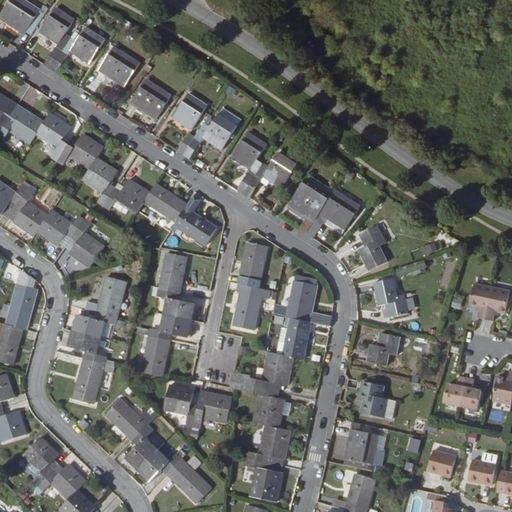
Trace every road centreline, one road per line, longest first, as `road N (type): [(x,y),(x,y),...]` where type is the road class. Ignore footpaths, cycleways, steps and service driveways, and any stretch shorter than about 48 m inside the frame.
road 1 (tertiary): [(511,217),(482,206),(167,0)]
road 2 (residential): [(240,209),(324,263),(342,287),(344,318),(299,511)]
road 3 (residential): [(0,242),(58,289),(40,398),(134,497),(138,511)]
road 4 (residential): [(0,51),(240,209)]
road 5 (residential): [(240,209),(212,333),(220,357)]
